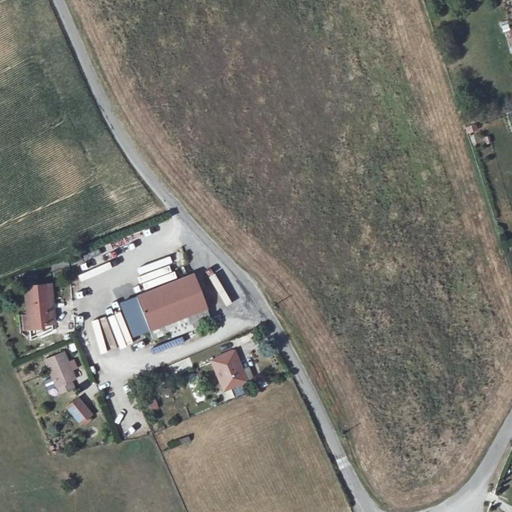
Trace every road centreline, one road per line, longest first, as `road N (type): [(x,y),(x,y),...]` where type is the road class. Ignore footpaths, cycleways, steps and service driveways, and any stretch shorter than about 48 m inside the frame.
road 1 (unclassified): [(56,0),(145,170),(262,301),(370,511)]
road 2 (unclassified): [(435,511),(473,492),(511,425)]
